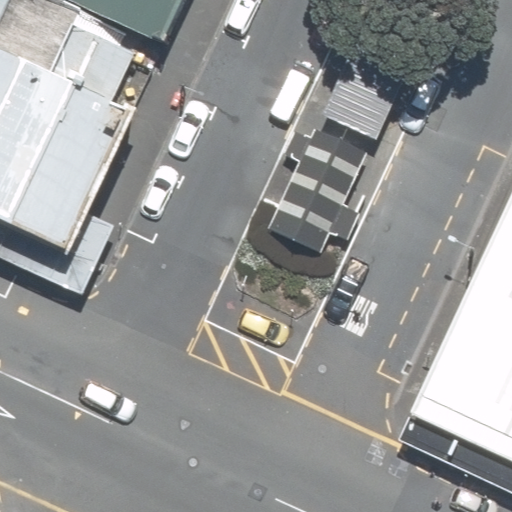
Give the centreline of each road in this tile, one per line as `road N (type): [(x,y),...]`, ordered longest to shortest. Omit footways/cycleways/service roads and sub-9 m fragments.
road 1 (residential): [(502,0),(281,500)]
road 2 (residential): [(90,412),(277,0)]
road 3 (secondary): [(90,412),(281,500)]
